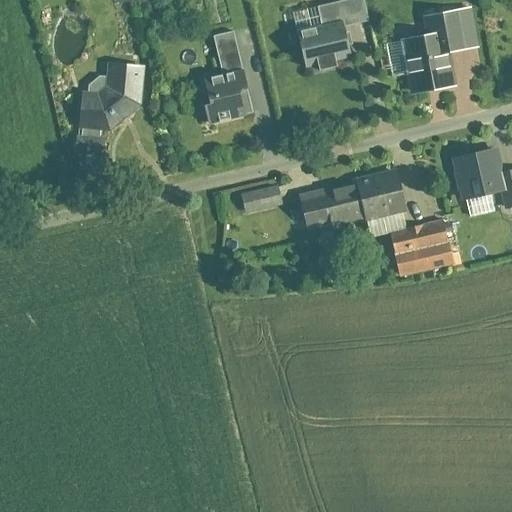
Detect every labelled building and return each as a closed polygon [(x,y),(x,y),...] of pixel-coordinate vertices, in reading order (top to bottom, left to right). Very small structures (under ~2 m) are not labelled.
[(332,0),(318,3),(322,17),(339,13),(342,24),(369,18),(364,0),(332,0)] [(406,88),(451,80),(445,48),(475,42),(468,2),(419,10),(423,28),(396,33),(406,88)] [(293,25),(302,62),(348,51),(342,24),(339,13),(322,17),(293,25)] [(221,73),(244,68),(234,29),(211,35),(221,73)] [(76,154),(103,156),(105,133),(110,133),(140,109),(145,68),(108,64),(107,78),(102,78),(90,87),(89,92),(81,92),(76,154)] [(205,105),(209,124),(254,114),(244,68),(221,73),(203,78),(209,104),(205,105)] [(495,143),(449,153),(459,195),(498,186),(504,185),(500,166),(495,143)] [(391,268),(453,252),(439,196),(405,205),(391,151),(292,177),(303,217),(361,202),(366,222),(379,219),(391,268)] [(511,163),(500,166),(504,185),(498,186),(500,204),(511,201),(511,163)] [(241,191),(247,212),(284,202),(279,182),(241,191)]
